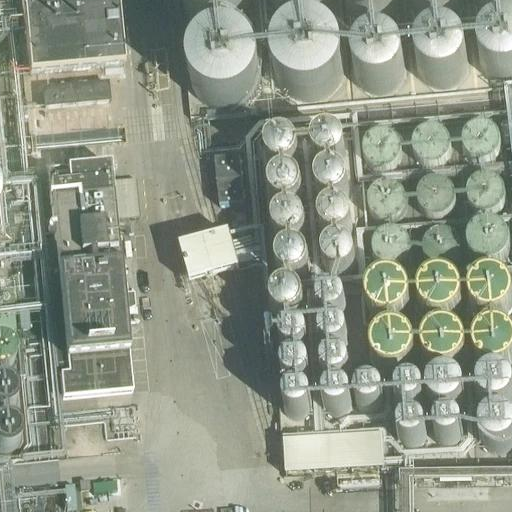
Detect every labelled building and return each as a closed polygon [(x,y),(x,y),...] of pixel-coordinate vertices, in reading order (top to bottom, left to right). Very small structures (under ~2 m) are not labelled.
[(19,0),(22,23),(48,21),(46,0),(19,0)] [(117,14),(115,0),(46,0),(48,21),(117,14)] [(250,0),(178,0),(180,9),(186,21),(197,30),(205,33),(211,34),(224,33),(236,27),(242,21),(247,14),(250,6),(250,0)] [(264,0),(264,1),(271,13),(282,22),(290,25),(296,26),(308,25),(321,18),(326,13),(331,6),(333,0),(264,0)] [(396,8),(396,7),(394,0),(348,0),(347,7),(348,15),(350,20),(353,24),(359,28),(362,30),(370,32),(379,31),(383,29),(387,26),(393,19),(395,14),(396,8)] [(456,5),(456,4),(455,0),(409,0),(409,4),(411,13),(415,20),(418,23),(423,26),(430,28),(439,27),(447,23),(451,19),(454,15),(455,11),(456,5)] [(511,0),(474,0),(475,6),(479,12),(483,16),(487,18),(495,20),(504,20),(511,16),(511,15),(511,0)] [(117,14),(48,21),(22,23),(28,80),(94,73),(122,71),(117,14)] [(342,73),(342,72),(340,59),(333,47),(322,39),(316,37),(308,35),(295,37),(287,40),(281,45),(273,56),(270,64),(269,71),(271,83),(278,95),(289,104),(296,107),(302,108),(315,107),(328,101),(333,96),(338,88),(341,81),(342,73)] [(511,37),(505,37),(497,38),(488,43),(485,47),(482,52),(480,61),(482,69),(484,74),(487,78),(492,83),(496,84),(504,86),(511,85),(511,37)] [(261,79),(261,78),(259,66),(252,54),(241,46),(235,43),(226,42),(214,43),(206,47),(200,51),(192,62),(189,71),(188,77),(190,89),(197,102),(207,110),(215,113),(221,115),(234,113),(246,107),(252,102),(257,95),(260,87),(261,79)] [(466,69),(466,68),(465,59),(463,55),(459,51),(454,47),(450,44),(441,43),(433,44),(425,50),(422,53),(419,58),(417,67),(418,76),(420,81),(423,85),(429,89),(432,91),(441,92),(449,91),(453,89),(458,86),(463,79),(465,74),(466,69)] [(402,76),(402,75),(401,66),(399,62),(396,57),(390,53),(386,51),(378,50),(369,51),(361,57),(358,60),(355,65),(353,74),(354,83),(357,87),(360,91),(365,96),(369,98),(377,99),(385,98),(390,96),(394,93),(400,86),(402,81),(402,76)] [(60,158),(82,157),(81,138),(87,137),(88,148),(103,147),(103,157),(114,157),(110,85),(76,86),(77,105),(38,107),(39,131),(51,130),(52,147),(59,147),(60,158)] [(501,150),(501,149),(500,142),(498,138),(495,135),(491,132),(487,130),(480,129),(472,131),(467,135),(464,139),(462,143),(461,150),(462,157),(466,163),(472,167),(479,170),(486,169),(490,167),(494,165),(498,161),(499,158),(501,154),(501,150)] [(451,155),(451,154),(450,150),(449,145),(447,142),(444,139),(441,136),(437,134),(430,133),(426,134),(422,135),(418,138),(415,140),(411,147),(410,154),(412,161),(415,167),(421,171),(429,174),(432,174),(437,173),(444,169),(447,165),(449,162),(451,155)] [(401,158),(401,157),(400,150),(396,144),(390,139),(383,137),(379,137),(374,138),(368,142),(365,145),(363,149),(361,156),(362,164),(366,170),(369,174),(372,176),(376,177),(381,177),(387,177),(394,173),(397,170),(399,166),(400,162),(401,158)] [(344,157),(343,151),(340,146),(335,143),(329,141),(324,142),(321,143),(318,145),(315,148),(314,151),(313,157),(314,162),(317,167),(321,171),(327,172),(332,172),(335,171),(339,168),(341,166),(342,164),(343,161),(344,157)] [(297,164),(297,163),(297,158),(294,153),(289,149),(283,148),(278,148),(274,150),(272,152),(269,154),(268,157),(266,163),(267,169),(270,173),(275,177),(281,179),(286,178),(289,177),(292,175),(295,172),(296,170),(297,167),(297,164)] [(244,201),(243,162),(220,162),(221,201),(244,201)] [(131,397),(114,225),(110,186),(108,169),(47,175),(54,249),(46,249),(57,370),(52,370),(53,380),(58,380),(61,404),(131,397)] [(346,196),(346,195),(345,190),(342,185),(337,181),(332,180),(326,180),(323,182),(320,184),(318,186),(316,189),(315,195),(316,200),(319,205),(324,209),(329,211),(335,210),(338,209),(341,207),(343,204),(345,202),(346,199),(346,196)] [(508,202),(508,201),(506,193),(503,188),(496,183),(489,181),(482,182),(478,183),(475,186),(472,188),(470,192),(468,196),(468,200),(468,206),(470,211),(472,214),(475,216),(479,219),(486,221),(490,221),(494,220),(501,216),(503,214),(506,209),(507,206),(508,202)] [(135,183),(131,184),(110,186),(114,225),(138,223),(135,183)] [(299,199),(299,198),(298,193),(295,188),(291,184),(285,183),(280,183),(276,185),(273,187),(271,189),(269,192),(268,198),(269,203),(272,208),(277,212),(283,214),(288,213),(291,212),(294,210),(296,207),(298,205),(299,202),(299,199)] [(457,205),(457,204),(456,199),(455,195),(450,189),(447,187),(443,185),(435,184),(429,186),(422,190),(420,193),(418,197),(416,204),(418,212),(421,218),(424,220),(428,223),(435,224),(442,224),(446,222),(449,220),(454,214),(456,210),(457,205)] [(406,209),(406,208),(405,200),(403,197),(400,193),(396,190),(393,189),(386,188),(381,189),(377,190),(372,194),(368,200),(366,208),(367,214),(371,221),(377,226),(385,228),(392,228),(395,226),(400,223),(403,220),(404,217),(406,213),(406,209)] [(351,231),(350,225),(347,220),(343,217),(337,215),(332,216),(328,217),(325,219),(323,222),(321,225),(320,231),(321,236),(324,241),(329,245),(335,246),(340,246),(343,245),(346,242),(348,240),(350,238),(351,235),(351,231)] [(304,237),(304,236),(303,231),(300,226),(295,222),(289,221),(284,221),(281,222),(278,224),(275,227),(274,230),(273,236),(274,241),(277,246),(281,250),(287,252),(292,251),(295,250),(299,248),(301,245),(302,243),(303,240),(304,237)] [(508,247),(508,246),(507,239),(503,233),(501,230),(497,228),(493,226),(489,226),(485,226),(481,227),(475,230),(472,234),(469,237),(468,241),(468,245),(469,252),(472,259),(478,263),(482,265),(487,266),(494,265),(497,264),(501,261),(504,258),(506,255),(507,250),(508,247)] [(460,250),(460,249),(459,242),(457,238),(454,235),(449,231),(444,230),(439,229),(436,230),(431,231),(425,236),(421,243),(420,249),(421,256),(425,263),(431,268),(439,270),(446,269),(450,267),(453,265),(456,262),(458,258),(460,254),(460,250)] [(411,255),(411,254),(410,247),(406,240),(399,236),(392,234),(385,234),(381,236),(377,239),(372,245),(371,249),(370,253),(372,261),(375,267),(381,272),(389,274),(396,273),(400,272),(404,269),(407,266),(409,262),(411,255)] [(228,241),(179,254),(190,291),(239,277),(228,241)] [(354,269),(354,268),(353,263),(350,258),(346,254),(340,253),(334,253),(331,255),(328,257),(326,260),(324,263),(323,268),(324,274),(327,279),(332,282),(337,284),(343,283),(346,282),(349,280),(351,278),(353,275),(354,272),(354,269)] [(308,274),(308,273),(307,268),(304,263),(299,259),(294,258),(288,258),(285,260),(282,262),(280,264),(278,267),(277,273),(278,278),(281,283),(286,287),(291,289),(297,288),(300,287),(303,285),(305,282),(307,280),(308,277),(308,274)] [(462,299),(462,298),(460,293),(459,290),(456,286),(453,283),(446,279),(442,279),(437,278),(430,281),(426,283),(423,286),(420,290),(418,294),(417,298),(417,303),(418,307),(420,312),(422,315),(425,318),(432,322),(437,323),(441,323),(444,323),(450,321),(453,318),(456,315),(459,312),(461,307),(462,302),(462,299)] [(511,300),(511,299),(510,294),(508,291),(506,287),(503,284),(496,281),(491,280),(487,280),(479,282),(475,284),(472,287),(470,291),(468,295),(467,299),(467,304),(468,309),(469,313),(472,316),(475,319),(482,323),(487,324),(490,324),(494,324),(499,322),(503,319),(506,316),(508,313),(510,308),(511,303),(511,300)] [(410,303),(410,302),(409,297),(407,294),(405,290),(402,287),(395,283),(390,283),(386,282),(378,285),(374,287),(371,290),(369,294),(367,298),(366,302),(366,307),(367,311),(368,316),(371,319),(374,322),(381,326),(386,327),(389,327),(393,327),(399,325),(402,322),(405,319),(408,316),(410,311),(411,306),(410,303)] [(298,313),(297,307),(294,302),(289,299),(284,297),(278,298),(275,299),(272,301),(270,304),(268,307),(267,313),(268,318),(271,323),(275,326),(281,328),(287,328),(290,327),(293,324),(295,322),(296,319),(298,316),(298,313)] [(347,313),(347,312),(346,307),(343,302),(338,298),(332,297),(327,297),(324,299),(321,301),(318,304),(317,306),(316,312),(316,318),(319,322),(324,326),(330,328),(335,327),(338,326),(341,324),(344,321),(345,319),(346,316),(347,313)] [(349,345),(349,344),(348,339),(345,334),(340,330),(334,329),(329,329),(326,331),(323,333),(320,335),(319,338),(318,344),(319,349),(321,354),(326,358),(332,360),(337,359),(340,358),(344,356),(346,353),(347,351),(348,348),(349,345)] [(498,330),(494,330),(489,332),(485,334),(481,337),(478,341),(476,346),(475,350),(475,355),(477,360),(479,364),(482,368),(486,371),(491,373),(496,374),(500,373),(505,372),(509,370),(511,367),(511,336),(508,333),(503,331),(498,330)] [(309,350),(309,345),(308,341),(306,337),(303,334),(299,332),(295,331),(290,331),(286,333),(283,335),(280,339),(278,343),(278,347),(279,352),(281,356),(284,359),(288,361),(292,362),(297,362),(301,360),(304,357),(307,354),(309,350)] [(463,357),(463,353),(463,348),(462,344),(459,340),(456,337),(453,334),(449,332),(444,331),(440,331),(435,332),(431,334),(427,336),(424,339),(422,343),(421,348),(420,352),(420,357),(422,361),(424,365),(427,368),(431,371),(435,373),(439,374),(444,374),(448,373),(452,371),(456,369),(459,365),(461,361),(463,357)] [(412,359),(412,355),(412,351),(410,347),(408,343),(406,340),(402,337),(398,336),(394,334),(390,334),(386,335),(382,336),(378,338),(375,341),(373,345),(371,349),(370,353),(370,357),(371,361),(373,365),(375,368),(378,371),(382,374),(386,375),(390,376),(394,376),(398,375),(402,373),(405,370),(408,367),(410,363),(412,359)] [(0,380),(5,379),(10,376),(13,372),(15,366),(15,361),(13,356),(9,351),(5,348),(0,346),(0,380)] [(350,379),(350,375),(349,370),(347,366),(344,363),(340,361),(336,360),(331,360),(327,362),(323,364),(321,368),(319,372),(319,377),(320,381),(322,385),(325,388),(329,390),(333,391),(338,391),(342,389),(345,387),(348,383),(350,379)] [(308,382),(309,378),(308,373),(306,370),(303,366),(299,364),(294,363),(290,364),(286,365),(282,368),(280,371),(278,375),(278,380),(279,384),(281,388),(284,391),(288,393),(292,394),(296,394),(301,393),(304,390),(307,386),(308,382)] [(511,401),(511,399),(511,395),(511,392),(509,387),(505,384),(501,381),(496,380),(491,381),(487,382),(483,385),(480,389),(478,394),(478,399),(479,403),(481,408),(485,411),(489,414),(494,415),(499,414),(503,413),(507,410),(510,406),(511,401)] [(461,405),(461,400),(460,395),(458,390),(454,387),(450,384),(445,383),(440,383),(435,385),(431,388),(428,392),(426,397),(425,402),(426,407),(429,412),(432,415),(437,418),(442,419),(447,418),(452,417),(456,414),(459,410),(461,405)] [(0,415),(4,416),(9,414),(13,411),(16,407),(17,402),(17,397),(15,393),(12,389),(7,387),(2,386),(0,386),(0,415)] [(421,406),(422,402),(421,397),(419,393),(416,390),(412,388),(407,387),(403,387),(399,389),(395,392),(393,395),(391,399),(391,404),(392,408),(394,412),(397,415),(401,417),(405,418),(409,418),(414,416),(417,414),(420,410),(421,406)] [(384,410),(384,406),(383,401),(381,397),(378,394),(374,392),(370,391),(365,391),(361,393),(358,395),(355,399),(353,403),(353,408),(354,412),(356,416),(359,419),(363,421),(367,422),(372,422),(376,420),(379,418),(382,414),(384,410)] [(351,411),(351,407),(351,402),(348,399),(345,395),(341,393),(337,392),(333,393),(329,394),(325,397),(322,400),(321,404),(320,409),(321,413),(323,417),(327,420),(330,422),(335,423),(339,423),(343,422),(347,419),(350,415),(351,411)] [(311,414),(311,410),(310,406),(308,402),(305,399),(301,396),(297,395),(293,396),(288,397),(285,400),(282,403),(281,408),(280,412),(281,416),(283,420),(286,423),(290,425),(295,426),(299,426),(303,425),(307,422),(309,418),(311,414)] [(511,425),(506,422),(501,421),(496,421),(491,423),(486,426),(483,431),(481,436),(481,441),(482,446),(484,451),(488,455),(493,457),(498,459),(504,458),(509,456),(511,453),(511,425)] [(425,443),(426,438),(425,434),(423,430),(419,427),(416,425),(411,424),(407,424),(403,426),(399,428),(396,432),(395,436),(395,440),(395,445),(398,448),(401,452),(405,454),(409,455),(413,454),(417,453),(421,450),(424,447),(425,443)] [(461,441),(461,437),(460,433),(459,429),(456,426),(452,425),(448,424),(444,424),(441,425),(437,428),(435,431),(433,435),(433,439),(434,443),(436,446),(439,449),(442,451),(446,452),(450,452),(454,450),(457,448),(460,445),(461,441)] [(0,454),(4,456),(9,456),(14,454),(17,451),(20,446),(21,441),(20,436),(18,432),(14,429),(9,427),(4,427),(0,427),(0,454)] [(286,441),(287,477),(386,474),(385,438),(286,441)]
